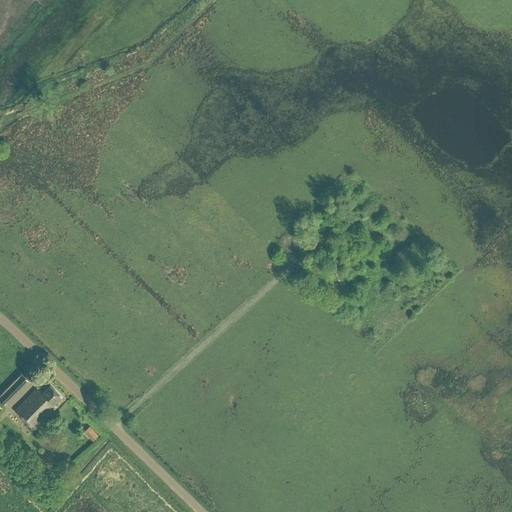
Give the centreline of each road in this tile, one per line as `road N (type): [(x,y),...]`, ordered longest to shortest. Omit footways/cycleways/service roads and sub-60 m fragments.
road 1 (unclassified): [(201,511),(0,318)]
road 2 (track): [(300,256),(113,426)]
